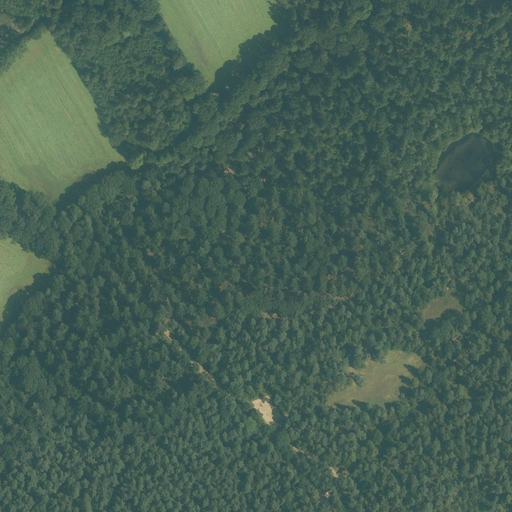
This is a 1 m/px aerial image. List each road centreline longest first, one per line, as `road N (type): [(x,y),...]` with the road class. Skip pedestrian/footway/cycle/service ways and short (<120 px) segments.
road 1 (track): [(98,265),(392,0)]
road 2 (track): [(511,214),(364,294),(289,322),(240,318),(183,356)]
road 3 (track): [(334,511),(98,265)]
road 4 (track): [(321,503),(433,347),(447,283)]
road 5 (track): [(344,476),(511,383)]
road 6 (track): [(260,392),(290,442),(347,472)]
road 7 (track): [(424,361),(491,402),(511,441)]
road 8 (track): [(163,434),(216,467),(252,511)]
